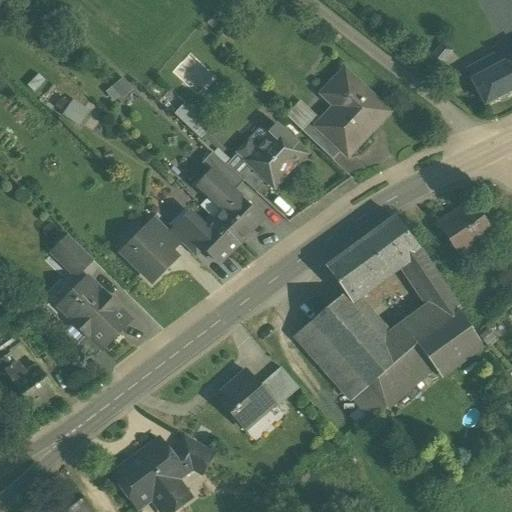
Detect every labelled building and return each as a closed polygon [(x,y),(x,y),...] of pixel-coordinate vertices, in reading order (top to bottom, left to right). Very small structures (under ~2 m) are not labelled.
[(451,49),(441,43),(431,58),(441,64),(451,49)] [(511,48),(467,71),(483,104),(511,89),(511,48)] [(328,87),(342,100),(333,109),(333,108),(314,127),(314,128),(340,154),(345,158),(377,124),(378,126),(389,114),(343,71),(328,87)] [(120,76),(105,93),(117,104),(132,87),(120,76)] [(71,99),(60,114),(77,126),(88,111),(71,99)] [(181,104),(172,117),(189,129),(199,116),(181,104)] [(340,154),(314,128),(314,127),(310,123),(301,132),(333,162),(340,154)] [(276,128),(255,150),(248,143),(237,155),(244,162),(243,162),(249,168),(265,183),(274,191),(306,157),(276,128)] [(220,162),(211,154),(204,162),(213,170),(220,162)] [(239,179),(220,162),(213,170),(209,174),(210,174),(232,194),(233,194),(243,183),(239,179)] [(265,183),(249,168),(239,179),(243,183),(256,194),(265,183)] [(232,194),(210,174),(197,187),(224,212),(238,197),(233,194),(232,194)] [(224,212),(214,222),(238,245),(262,221),(238,197),(224,212)] [(470,203),(438,225),(456,252),(471,242),(474,248),(492,235),(470,203)] [(203,227),(190,215),(179,226),(202,248),(219,265),(238,245),(214,222),(211,219),(203,227)] [(419,250),(395,218),(378,231),(401,263),(419,250)] [(171,234),(155,219),(145,229),(170,253),(180,243),(171,234)] [(202,248),(179,226),(171,234),(180,243),(193,257),(202,248)] [(170,253),(145,229),(145,230),(122,253),(152,283),(176,259),(170,253)] [(378,231),(349,251),(348,250),(344,254),(344,255),(325,269),(344,294),(349,300),(401,263),(378,231)] [(92,260),(69,238),(52,255),(75,277),(92,260)] [(419,250),(401,263),(443,323),(458,312),(419,250)] [(104,296),(87,279),(69,297),(73,301),(63,312),(74,323),(73,324),(86,337),(87,336),(101,350),(130,321),(116,308),(114,310),(102,298),(104,296)] [(344,294),(309,324),(366,388),(396,361),(345,303),(349,300),(344,294)] [(443,323),(415,343),(433,369),(438,376),(480,346),(458,312),(443,323)] [(309,324),(294,337),(351,402),(366,388),(309,324)] [(99,353),(83,338),(75,346),(91,361),(99,353)] [(396,361),(366,388),(386,411),(433,369),(415,343),(396,361)] [(10,355),(0,362),(0,364),(6,373),(17,366),(10,355)] [(17,366),(6,373),(13,383),(24,376),(17,366)] [(54,395),(35,368),(24,376),(13,383),(32,410),(54,395)] [(280,369),(259,387),(273,404),(277,408),(298,390),(280,369)] [(259,387),(246,373),(216,399),(243,430),(273,404),(259,387)] [(213,453),(186,437),(176,453),(172,456),(192,468),(201,473),(213,453)] [(159,442),(113,477),(137,509),(152,498),(162,511),(172,511),(189,500),(175,481),(192,468),(172,456),(171,457),(159,442)] [(93,511),(84,500),(67,511),(93,511)]
